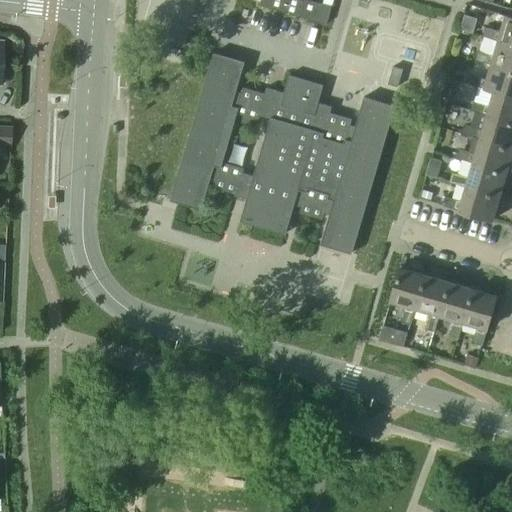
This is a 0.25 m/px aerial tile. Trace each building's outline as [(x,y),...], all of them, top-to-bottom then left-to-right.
[(260,0),(259,5),(326,24),(331,7),(305,0),(260,0)] [(498,40),(511,44),(511,17),(505,15),(500,32),(484,27),(482,36),(498,41),(498,40)] [(491,64),(511,69),(511,44),(498,40),(498,41),(493,56),(477,51),(475,60),(491,65),(491,64)] [(294,204),(301,207),(300,213),(322,219),(323,213),(331,215),(323,245),(351,254),(394,106),(366,98),(357,127),(349,125),(351,119),(329,113),(327,118),(314,115),(323,85),(289,75),(280,105),(263,100),(265,94),(243,87),(241,93),(233,91),(242,61),(213,53),(170,200),(198,209),(207,179),(215,181),(214,187),(236,194),(238,188),(249,191),(240,221),(285,234),(294,204)] [(511,95),(511,69),(491,64),(491,65),(486,80),(470,75),(468,84),(493,91),(493,90),(511,95)] [(388,84),(397,87),(403,69),(393,66),(388,84)] [(486,114),(511,121),(511,95),(493,90),(493,91),(489,106),(473,102),(470,110),(474,112),(486,115),(486,114)] [(479,138),(511,147),(511,121),(486,114),(486,115),(474,112),(470,126),(466,125),(463,134),(472,137),(479,139),(479,138)] [(0,145),(10,146),(11,126),(0,125),(0,145)] [(472,162),(506,172),(508,172),(511,161),(509,160),(511,151),(511,147),(479,138),(479,139),(472,137),(468,152),(459,149),(456,158),(472,163),(472,162)] [(465,186),(499,196),(506,172),(472,162),(472,163),(468,178),(452,173),(449,182),(465,186)] [(458,210),(492,220),(499,196),(465,186),(461,201),(445,197),(442,206),(458,210)] [(414,308),(424,275),(399,267),(389,301),(406,306),(401,322),(410,324),(415,308),(414,308)] [(438,315),(448,282),(424,275),(414,308),(415,308),(430,313),(425,329),(434,331),(439,315),(438,315)] [(458,338),(462,322),(471,288),(448,282),(438,315),(439,315),(454,320),(449,336),(458,338)] [(473,343),(482,345),(486,329),(487,329),(496,296),(471,288),(462,322),(477,327),(473,343)]
